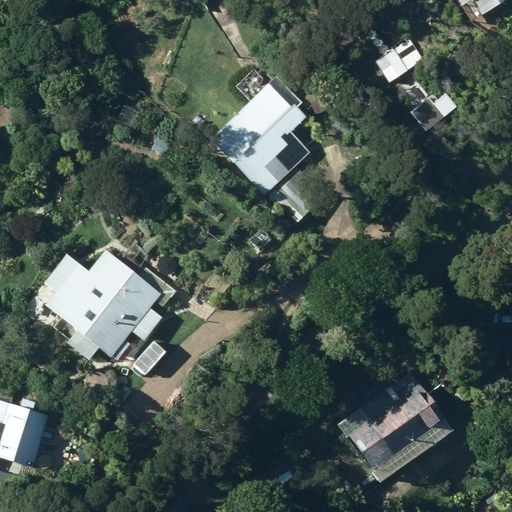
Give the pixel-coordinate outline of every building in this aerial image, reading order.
[(511,0),(452,0),(457,7),(468,0),(478,14),(500,0),(511,0)] [(386,82),(422,59),(409,38),(373,61),(386,82)] [(274,75),(206,139),(261,197),(265,192),(294,223),(323,197),(295,166),(309,153),(289,131),(304,117),(295,107),(299,102),(274,75)] [(329,126),(341,138),(349,128),(338,118),(329,126)] [(62,253),(38,284),(50,293),(39,306),(71,331),(62,343),(85,362),(95,349),(108,359),(109,358),(114,362),(128,344),(122,340),(129,332),(141,341),(160,317),(147,308),(158,294),(101,249),(84,271),(62,253)] [(158,272),(165,271),(169,264),(165,257),(157,257),(153,265),(158,272)] [(510,397),(511,396),(511,346),(511,347),(508,331),(490,334),(494,351),(501,350),(510,397)] [(407,372),(333,425),(374,483),(448,431),(407,372)] [(0,401),(0,491),(20,498),(25,480),(16,478),(20,465),(30,468),(32,463),(37,464),(43,461),(45,456),(41,450),(36,448),(46,415),(0,401)]
